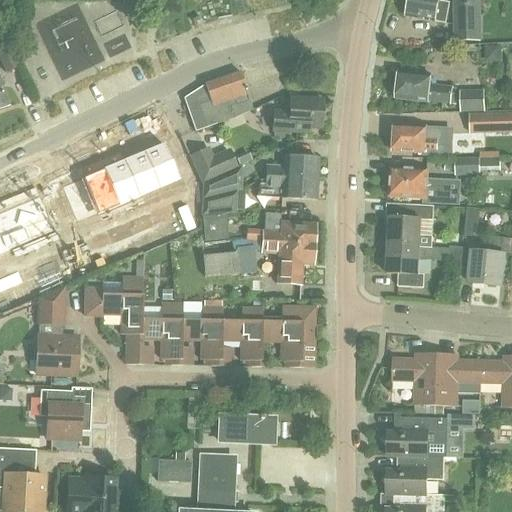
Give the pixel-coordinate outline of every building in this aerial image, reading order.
[(447,24),(450,2),(440,1),(439,0),(408,0),(406,17),(436,22),(447,24)] [(480,40),(480,6),(479,0),(455,0),(456,41),(480,40)] [(9,34),(18,30),(14,20),(4,25),(9,34)] [(18,66),(7,41),(4,36),(0,37),(0,56),(6,71),(18,66)] [(238,73),(223,79),(204,86),(208,98),(185,105),(195,133),(234,119),(252,111),(248,99),(247,99),(245,91),(239,72),(238,73)] [(392,93),(395,96),(395,99),(451,105),(452,88),(430,85),(431,75),(398,72),(397,83),(393,85),(392,93)] [(0,108),(9,105),(0,78),(0,108)] [(460,113),(485,112),(484,91),(460,91),(460,113)] [(290,99),(289,114),(273,113),(272,131),(299,133),(299,127),(310,128),(321,129),(323,101),(290,99)] [(445,154),(445,138),(425,137),(425,127),(393,126),(392,152),(445,154)] [(484,135),(469,136),(470,146),(455,147),(455,157),(490,156),(489,150),(485,150),(484,135)] [(143,154),(158,191),(179,182),(164,145),(143,154)] [(203,184),(236,169),(228,152),(210,160),(206,152),(191,158),(203,184)] [(143,154),(123,162),(138,199),(158,191),(143,154)] [(500,157),(487,158),(488,170),(500,170),(500,157)] [(266,178),(316,181),(318,160),(284,158),(283,167),(267,166),(266,178)] [(479,159),(454,160),(454,175),(479,174),(479,159)] [(119,208),(138,199),(123,162),(103,171),(119,208)] [(240,167),(236,169),(203,184),(202,184),(201,218),(225,215),(235,214),(235,213),(221,214),(222,196),(241,191),(240,167)] [(390,196),(424,197),(424,202),(449,203),(450,181),(426,180),(427,171),(391,169),(390,196)] [(103,171),(83,179),(99,216),(119,208),(103,171)] [(316,181),(266,178),(266,186),(257,185),(257,194),(256,194),(256,197),(315,201),(316,181)] [(78,225),(99,216),(83,179),(62,188),(78,225)] [(34,243),(55,235),(39,197),(18,206),(34,243)] [(432,249),(432,247),(432,237),(420,236),(421,220),(433,221),(434,206),(406,205),(405,219),(389,218),(388,246),(420,248),(432,249)] [(34,243),(18,206),(0,213),(0,218),(14,252),(34,243)] [(481,209),(468,208),(465,237),(478,238),(481,209)] [(0,218),(0,257),(14,252),(0,218)] [(176,232),(187,227),(184,220),(173,225),(176,232)] [(263,241),(313,245),(314,225),(280,223),(280,231),(263,230),(251,229),(250,240),(262,240),(262,241),(263,241)] [(173,225),(162,229),(165,237),(176,232),(173,225)] [(511,235),(505,238),(491,237),(490,253),(473,251),(470,283),(500,286),(503,255),(511,255),(511,235)] [(147,244),(144,237),(133,241),(136,249),(147,244)] [(263,241),(262,241),(243,240),(201,244),(205,278),(238,274),(238,266),(253,262),(252,252),(262,249),(262,255),(278,255),(277,284),(301,286),(302,266),(312,266),(313,245),(263,241)] [(125,254),(136,249),(133,241),(122,246),(125,254)] [(420,248),(388,246),(386,274),(398,275),(398,287),(424,288),(424,274),(418,274),(419,260),(449,262),(448,265),(462,266),(464,248),(450,247),(450,249),(432,247),(432,249),(420,248)] [(95,266),(92,259),(80,263),(84,271),(95,266)] [(72,276),(84,271),(80,263),(69,268),(72,276)] [(141,320),(142,320),(142,279),(122,279),(121,296),(102,296),(102,291),(85,291),(85,317),(102,318),(102,316),(121,316),(121,336),(126,336),(125,366),(141,366),(141,340),(140,340),(141,320)] [(28,285),(31,293),(42,288),(39,281),(28,285)] [(31,293),(28,285),(17,290),(20,298),(31,293)] [(62,338),(62,325),(63,289),(39,299),(38,325),(50,325),(50,337),(38,337),(36,375),(76,377),(78,338),(62,338)] [(161,320),(142,320),(141,320),(140,340),(141,340),(160,341),(160,360),(170,360),(170,366),(181,367),(181,341),(180,341),(181,321),(182,321),(182,305),(161,305),(161,320)] [(201,321),(182,321),(181,321),(180,341),(181,341),(200,341),(200,361),(210,361),(210,367),(221,367),(221,342),(221,341),(221,321),(222,321),(222,309),(201,308),(201,321)] [(281,318),(262,318),(261,318),(261,342),(281,343),(280,362),(285,362),(284,368),(314,369),(315,308),(281,308),(281,318)] [(241,322),(222,321),(221,321),(221,341),(221,342),(241,342),(240,362),(250,362),(250,368),(261,368),(261,342),(261,318),(262,318),(262,309),(241,309),(241,322)] [(434,407),(436,354),(420,354),(420,361),(391,360),(391,380),(416,380),(415,414),(435,414),(435,407),(434,407)] [(453,354),(436,354),(434,407),(435,407),(456,407),(456,381),(479,382),(480,362),(453,361),(453,354)] [(480,362),(479,382),(504,382),(503,409),(511,408),(511,356),(507,356),(507,363),(480,362)] [(90,407),(70,406),(71,392),(40,391),(39,406),(48,406),(46,440),(79,441),(79,432),(86,432),(87,422),(90,422),(90,407)] [(274,444),(275,418),(219,415),(218,441),(274,444)] [(427,458),(427,443),(447,443),(447,420),(399,418),(399,427),(402,428),(402,429),(399,434),(387,433),(387,439),(382,444),(387,448),(387,457),(402,457),(427,458)] [(0,489),(3,489),(2,511),(42,511),(44,477),(34,476),(35,451),(0,449),(0,489)] [(200,456),(199,480),(231,482),(232,457),(200,456)] [(427,458),(402,457),(402,469),(398,472),(387,472),(386,477),(382,482),(386,486),(386,495),(401,495),(426,496),(426,483),(429,481),(444,481),(444,458),(427,458)] [(190,484),(190,462),(158,461),(157,482),(190,484)] [(114,481),(79,479),(79,480),(68,479),(66,511),(122,511),(122,509),(112,508),(114,481)] [(229,511),(231,482),(199,480),(197,511),(229,511)] [(426,496),(401,495),(401,506),(400,506),(396,509),(396,510),(386,510),(385,511),(444,511),(445,496),(426,496)]
